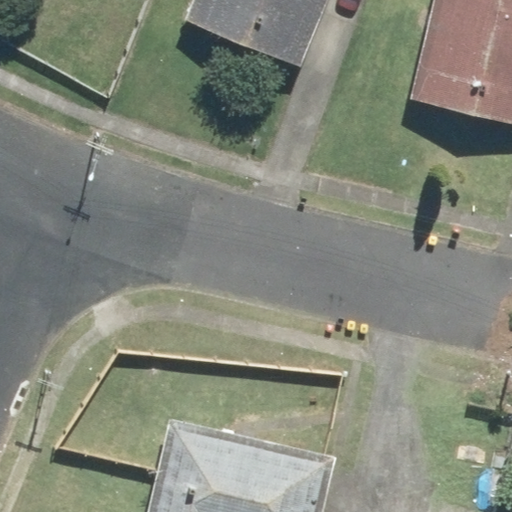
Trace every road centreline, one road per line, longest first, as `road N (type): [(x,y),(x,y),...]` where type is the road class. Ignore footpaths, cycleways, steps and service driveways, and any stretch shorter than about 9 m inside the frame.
road 1 (residential): [(55,181),(511,292)]
road 2 (residential): [(0,316),(55,181)]
